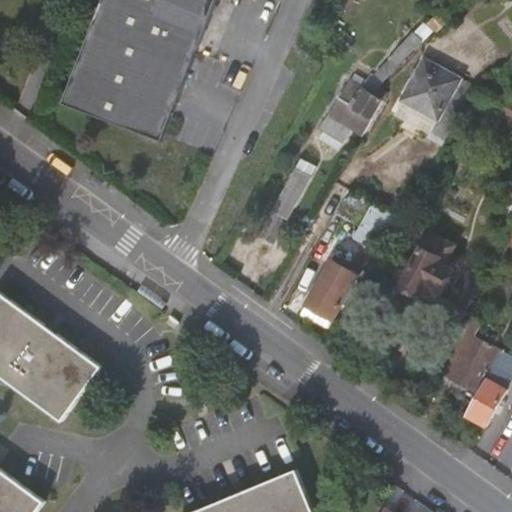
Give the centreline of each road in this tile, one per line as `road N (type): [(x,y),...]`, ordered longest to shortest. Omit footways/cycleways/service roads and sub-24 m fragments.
road 1 (secondary): [(167,271),(497,511)]
road 2 (unknown): [(0,266),(22,267),(146,349),(136,460),(98,482),(79,511)]
road 3 (unclassified): [(167,271),(294,0)]
road 4 (secondary): [(0,148),(167,271)]
